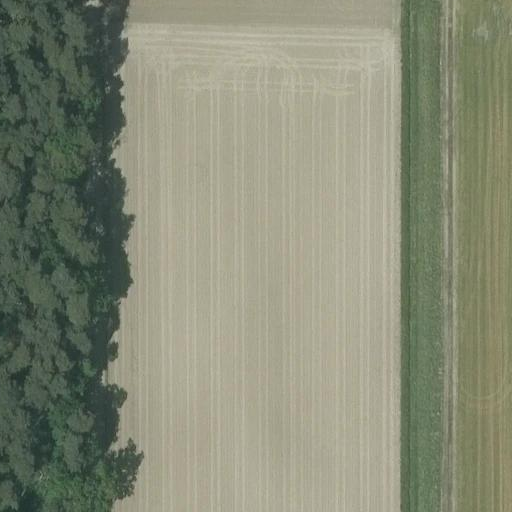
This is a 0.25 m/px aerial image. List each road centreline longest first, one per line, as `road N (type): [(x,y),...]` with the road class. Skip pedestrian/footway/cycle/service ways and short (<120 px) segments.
road 1 (track): [(448,511),(448,0)]
road 2 (track): [(91,511),(91,0)]
